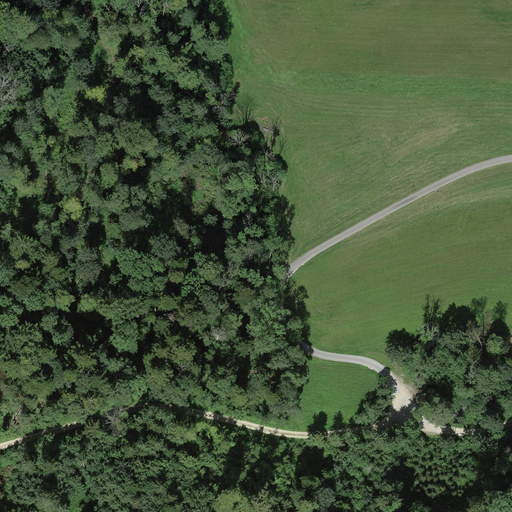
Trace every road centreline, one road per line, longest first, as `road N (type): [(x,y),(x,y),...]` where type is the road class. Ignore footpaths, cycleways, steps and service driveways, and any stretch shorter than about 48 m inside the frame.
road 1 (unclassified): [(511,159),(470,170),(367,221),(289,268),(278,285),(276,322),(288,338),(304,350),(374,365),(387,376),(394,414)]
road 2 (track): [(394,414),(358,432),(322,434),(152,407),(0,448)]
road 3 (unclassified): [(511,422),(448,432),(394,414)]
